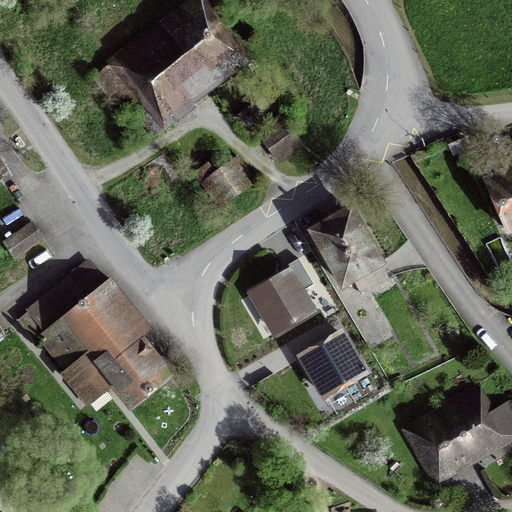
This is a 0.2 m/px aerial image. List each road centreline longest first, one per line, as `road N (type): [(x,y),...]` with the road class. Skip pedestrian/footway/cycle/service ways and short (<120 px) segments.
road 1 (residential): [(0,72),(136,270),(193,294)]
road 2 (residential): [(361,149),(511,349)]
road 3 (residential): [(361,149),(221,251),(193,294)]
road 4 (residential): [(383,101),(445,118),(511,113)]
road 5 (residential): [(299,451),(411,511)]
road 6 (residential): [(214,406),(210,428),(150,511)]
